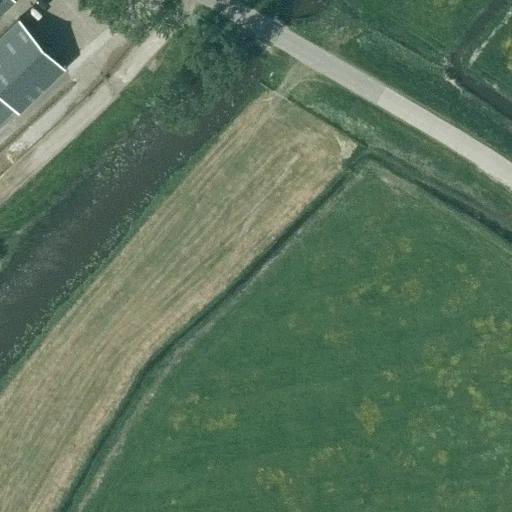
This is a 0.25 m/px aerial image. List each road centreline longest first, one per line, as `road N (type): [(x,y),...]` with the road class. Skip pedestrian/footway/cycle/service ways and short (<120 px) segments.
road 1 (tertiary): [(511,174),(217,0)]
road 2 (track): [(186,0),(87,112),(0,188)]
